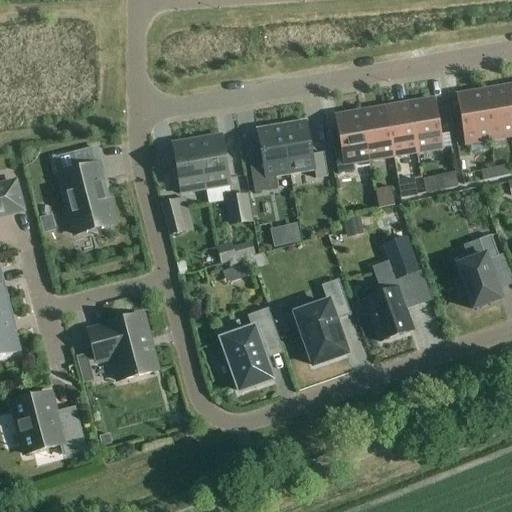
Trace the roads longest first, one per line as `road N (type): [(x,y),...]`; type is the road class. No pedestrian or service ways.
road 1 (residential): [(511,51),(136,114)]
road 2 (residential): [(511,330),(241,424),(212,418),(194,387)]
road 3 (unclassified): [(202,511),(511,392)]
road 4 (residential): [(136,114),(140,171),(165,277)]
road 5 (residential): [(165,277),(43,310)]
